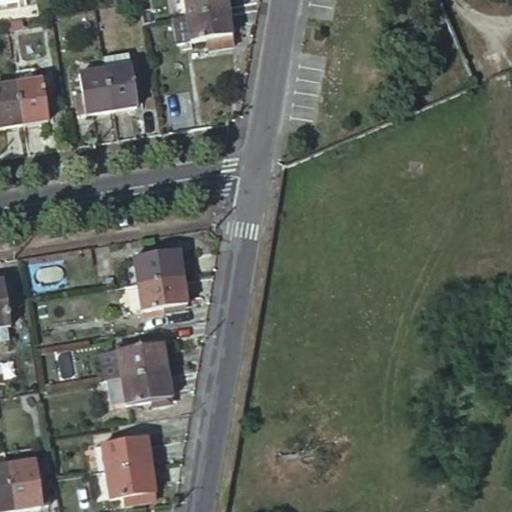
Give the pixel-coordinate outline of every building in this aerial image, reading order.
[(183,0),(187,21),(228,15),(225,0),(183,0)] [(232,40),(228,15),(187,21),(178,22),(181,43),(190,41),(191,46),(232,40)] [(178,22),(171,23),(175,49),(191,46),(190,41),(181,43),(178,22)] [(107,73),(113,115),(139,111),(130,57),(105,60),(107,73)] [(85,120),(113,115),(107,73),(79,77),(82,99),(84,110),(85,120)] [(17,87),(23,129),(49,125),(43,83),(17,87)] [(0,133),(23,129),(17,87),(0,89),(0,133)] [(134,256),(137,283),(181,276),(178,249),(134,256)] [(137,283),(141,310),(166,306),(167,313),(180,311),(179,304),(185,304),(181,276),(137,283)] [(0,324),(11,323),(4,278),(0,278),(0,324)] [(94,294),(96,315),(108,313),(105,293),(94,294)] [(114,343),(115,350),(154,344),(153,337),(114,343)] [(100,353),(104,379),(164,370),(160,343),(154,344),(115,350),(100,353)] [(104,379),(107,404),(122,401),(123,404),(147,400),(161,398),(168,396),(164,370),(104,379)] [(162,405),(161,398),(147,400),(148,407),(162,405)] [(99,445),(103,473),(148,465),(144,438),(99,445)] [(10,511),(38,507),(31,460),(4,464),(10,511)] [(0,511),(10,511),(4,464),(0,464),(0,511)] [(152,492),(148,465),(103,473),(106,499),(122,497),(130,496),(131,503),(152,500),(151,492),(152,492)] [(130,496),(122,497),(123,504),(131,503),(130,496)]
